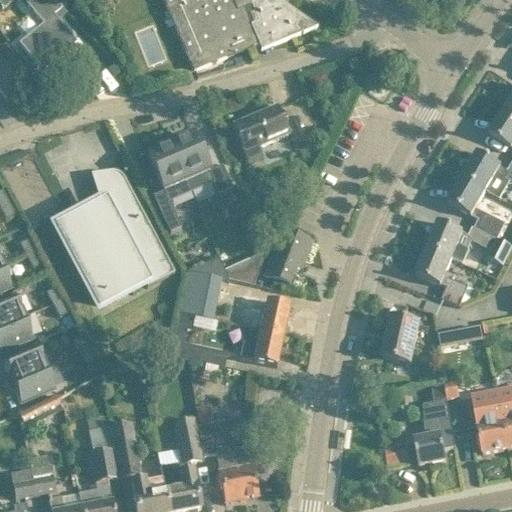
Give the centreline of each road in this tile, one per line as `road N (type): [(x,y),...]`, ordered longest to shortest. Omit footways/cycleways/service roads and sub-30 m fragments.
road 1 (tertiary): [(310,511),(333,346),(352,274),(371,222),(455,71)]
road 2 (residential): [(0,144),(30,129),(162,102),(399,32)]
